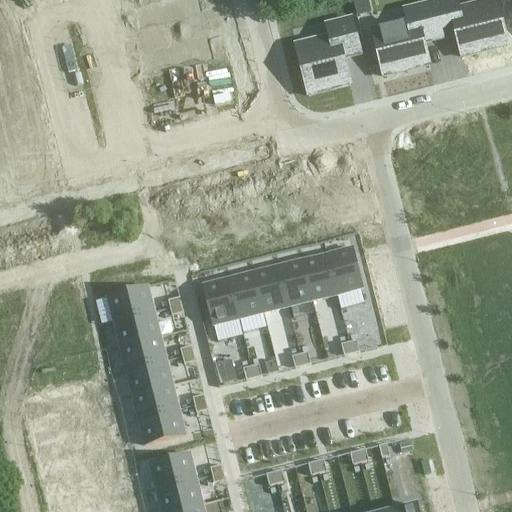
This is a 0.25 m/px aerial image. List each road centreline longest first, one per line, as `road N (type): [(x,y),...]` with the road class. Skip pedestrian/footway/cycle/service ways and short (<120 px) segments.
road 1 (residential): [(463,511),(366,121)]
road 2 (residential): [(125,63),(109,5),(37,23),(55,90),(114,74)]
road 3 (residential): [(366,121),(302,136),(279,123),(257,28)]
road 4 (residential): [(366,121),(511,85)]
road 5 (residential): [(125,63),(257,28)]
